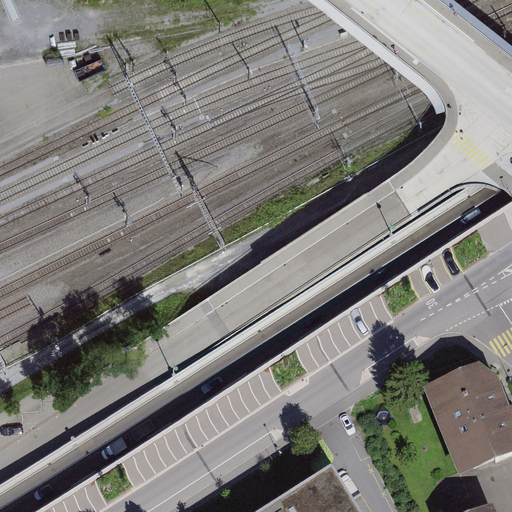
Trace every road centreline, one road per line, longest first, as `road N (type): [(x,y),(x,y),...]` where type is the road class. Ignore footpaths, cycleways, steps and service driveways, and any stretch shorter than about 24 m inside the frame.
road 1 (residential): [(511,113),(473,155),(0,464)]
road 2 (motorway): [(511,201),(25,511)]
road 3 (motorway): [(117,511),(511,264)]
road 4 (tertiary): [(129,511),(483,288)]
road 5 (track): [(0,382),(164,289)]
road 6 (tertiary): [(381,0),(511,105)]
